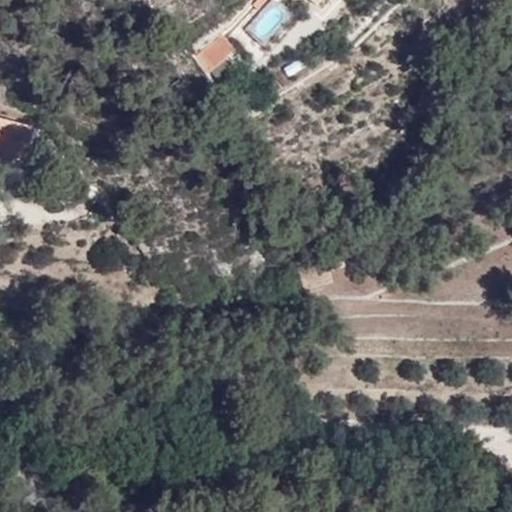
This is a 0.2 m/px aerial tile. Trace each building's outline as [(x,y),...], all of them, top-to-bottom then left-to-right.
[(338,0),(350,8),(356,0),(338,0)] [(201,71),(235,57),(226,35),(191,49),(201,71)] [(277,68),(264,53),(245,69),(257,85),(277,68)] [(63,156),(40,128),(0,116),(0,199),(3,200),(17,156),(19,144),(63,156)] [(63,156),(68,136),(40,128),(63,156)] [(60,168),(63,156),(19,144),(17,156),(60,168)] [(322,259),(296,266),(302,289),(328,282),(322,259)]
